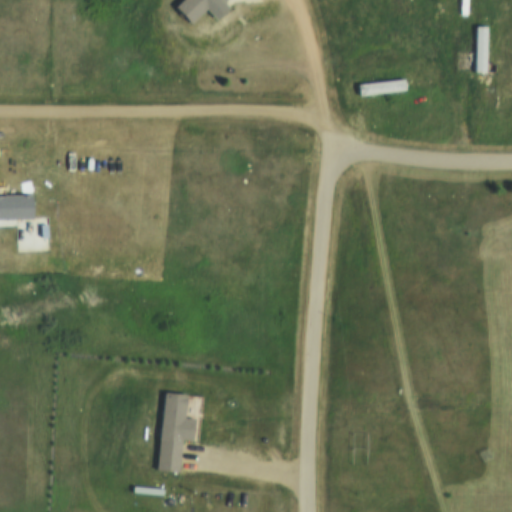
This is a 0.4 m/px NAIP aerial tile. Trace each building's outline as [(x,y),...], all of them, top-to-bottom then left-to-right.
[(176,0),(209,0),(187,22),(171,6),(176,0)] [(464,0),(464,11),(456,10),(456,0),(464,0)] [(90,17),(104,32),(108,29),(93,13),(90,17)] [(473,24),(484,24),(481,70),(471,70),(473,24)] [(353,83),(400,76),(402,89),(355,95),(353,83)] [(0,194),(27,194),(28,219),(0,219),(0,194)] [(177,437),(174,471),(153,469),(161,388),(182,390),(179,415),(190,416),(188,438),(177,437)]
